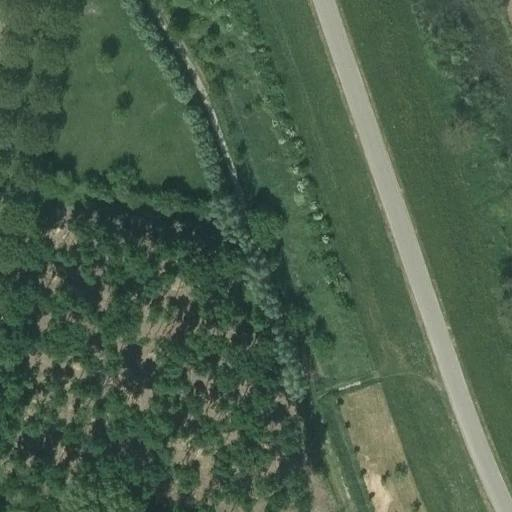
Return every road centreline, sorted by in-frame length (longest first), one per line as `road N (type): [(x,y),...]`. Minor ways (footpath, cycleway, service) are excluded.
road 1 (track): [(139,0),(200,92),(347,511)]
road 2 (unclassified): [(319,0),(506,511)]
road 3 (track): [(42,0),(0,197)]
